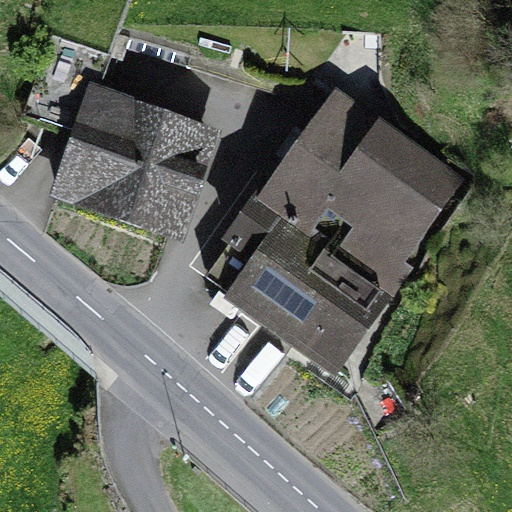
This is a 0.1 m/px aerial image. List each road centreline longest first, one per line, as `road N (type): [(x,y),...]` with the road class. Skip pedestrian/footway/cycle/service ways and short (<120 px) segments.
road 1 (secondary): [(0,232),(322,511)]
road 2 (track): [(141,353),(126,410),(131,473),(151,511)]
